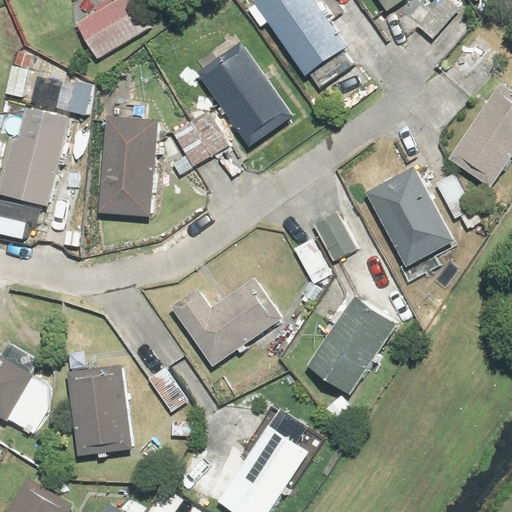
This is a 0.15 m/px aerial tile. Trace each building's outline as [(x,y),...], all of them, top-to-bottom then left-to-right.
[(106,0),(73,17),(91,53),(140,28),(126,0),(106,0)] [(315,0),(287,0),(264,16),(309,84),(353,55),(315,0)] [(378,0),(387,13),(407,0),(378,0)] [(441,37),(470,9),(461,0),(452,0),(428,23),(441,37)] [(473,80),(502,50),(486,35),(458,65),(473,80)] [(282,110),(239,45),(198,73),(240,137),(282,110)] [(44,53),(22,48),(13,93),(35,97),(44,53)] [(452,164),(489,186),(511,146),(511,111),(490,99),(452,164)] [(193,109),(199,120),(179,131),(192,155),(176,164),(183,176),(239,147),(219,110),(213,113),(207,101),(193,109)] [(47,209),(67,123),(25,113),(5,199),(47,209)] [(104,220),(154,219),(153,129),(103,129),(104,220)] [(422,170),(371,195),(408,273),(459,249),(422,170)] [(463,172),(444,183),(467,223),(486,213),(463,172)] [(27,207),(3,200),(0,209),(0,231),(18,237),(27,207)] [(343,213),(310,227),(325,263),(358,250),(343,213)] [(208,371),(277,323),(241,273),(172,320),(208,371)] [(348,403),(393,333),(346,303),(301,373),(348,403)] [(0,353),(0,415),(4,418),(31,372),(0,353)] [(74,379),(78,452),(127,450),(123,376),(74,379)] [(224,511),(267,511),(303,455),(260,428),(212,504),(224,511)] [(71,511),(72,511),(24,485),(9,511),(71,511)] [(138,500),(132,510),(115,500),(108,511),(152,511),(154,510),(138,500)]
